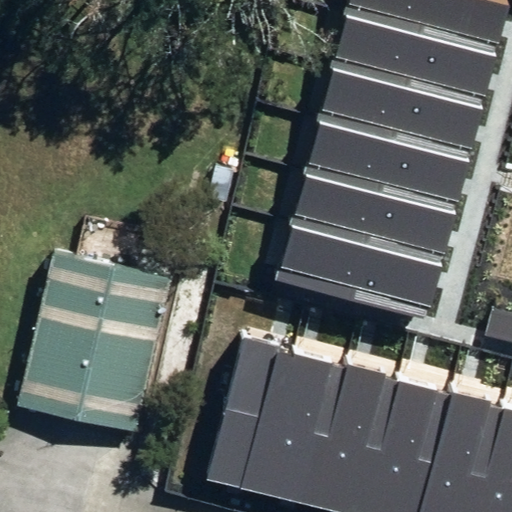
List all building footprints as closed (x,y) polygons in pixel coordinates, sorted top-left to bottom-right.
[(503,49),(511,11),(511,0),(352,0),(351,9),(503,49)] [(489,100),(503,49),(351,9),(337,61),(489,100)] [(476,151),(489,100),(337,61),(324,112),(476,151)] [(463,203),(476,151),(324,112),(310,164),(463,203)] [(449,254),(463,203),(310,164),(297,215),(449,254)] [(436,306),(449,254),(297,215),(284,267),(436,306)] [(178,272),(54,244),(18,399),(142,427),(178,272)] [(511,313),(493,308),(486,336),(511,343),(511,313)] [(207,477),(260,491),(297,347),(244,333),(207,477)] [(260,491),(313,505),(351,360),(297,347),(260,491)] [(313,505),(341,511),(368,511),(404,374),(351,360),(313,505)] [(368,511),(424,511),(457,388),(404,374),(368,511)] [(424,511),(481,511),(510,401),(457,388),(424,511)] [(481,511),(511,511),(511,401),(510,401),(481,511)]
